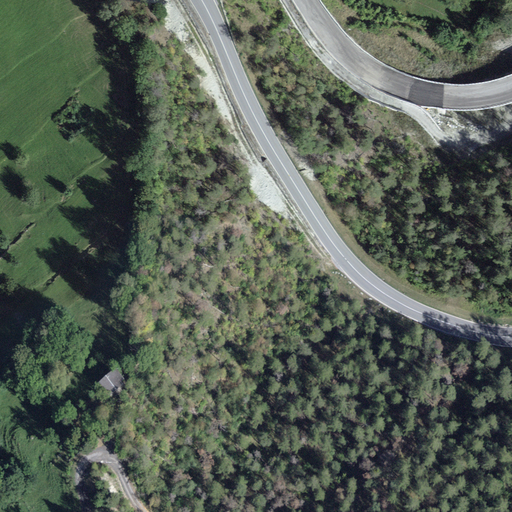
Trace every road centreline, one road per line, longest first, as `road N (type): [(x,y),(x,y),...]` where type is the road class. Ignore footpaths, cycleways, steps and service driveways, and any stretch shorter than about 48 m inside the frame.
road 1 (secondary): [(202,0),(257,121),(350,264),(414,310),(511,336)]
road 2 (track): [(285,0),(339,70),(418,113),(455,148),(511,126)]
road 3 (secondary): [(511,87),(443,96),(394,83),(337,43),(305,0)]
road 4 (track): [(144,511),(112,460),(101,456),(81,468),(84,511)]
